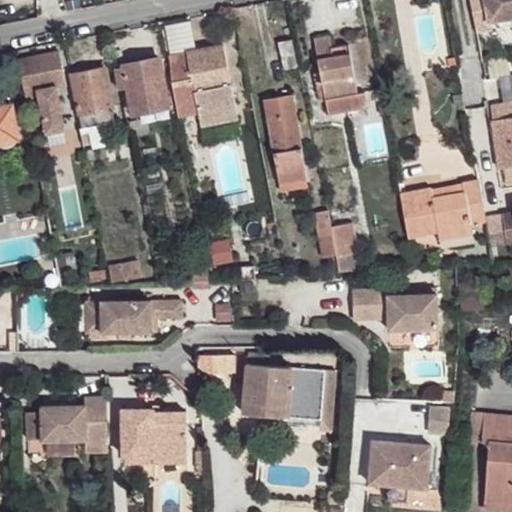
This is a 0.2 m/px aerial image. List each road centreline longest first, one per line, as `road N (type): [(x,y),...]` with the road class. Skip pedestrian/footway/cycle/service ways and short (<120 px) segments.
road 1 (unknown): [(360,511),(365,370),(345,348),(210,338),(143,359),(0,362)]
road 2 (unknown): [(454,0),(486,194)]
road 3 (unclassified): [(0,38),(188,0)]
